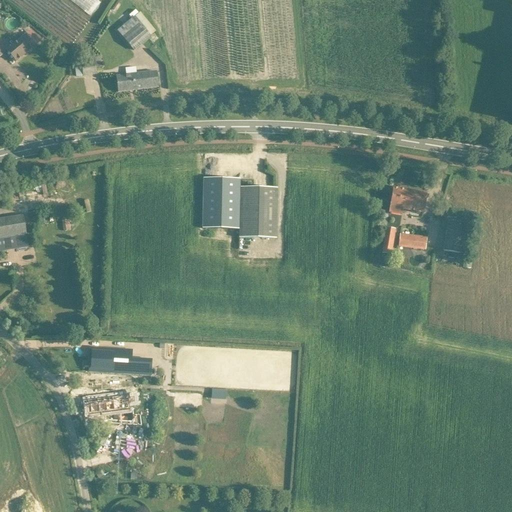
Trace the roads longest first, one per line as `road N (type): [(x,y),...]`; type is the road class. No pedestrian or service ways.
road 1 (secondary): [(511,160),(256,127),(127,133),(0,156)]
road 2 (unclassified): [(87,511),(58,392),(0,334)]
